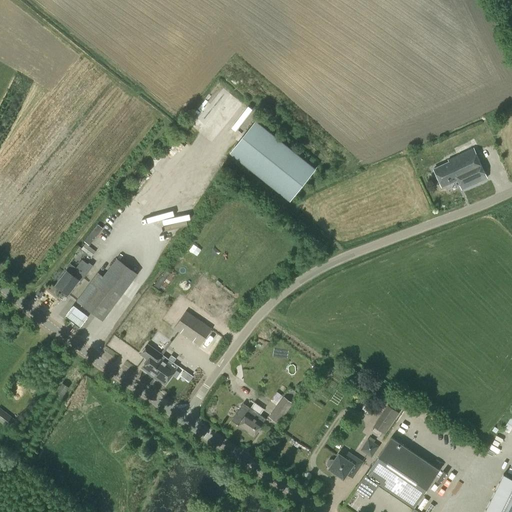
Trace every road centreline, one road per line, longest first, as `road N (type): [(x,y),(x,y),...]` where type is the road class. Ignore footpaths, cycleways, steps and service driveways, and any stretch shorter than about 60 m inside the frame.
road 1 (unclassified): [(185,421),(252,328),(304,282),(511,195)]
road 2 (secondary): [(185,421),(0,286)]
road 3 (secondary): [(320,511),(185,421)]
